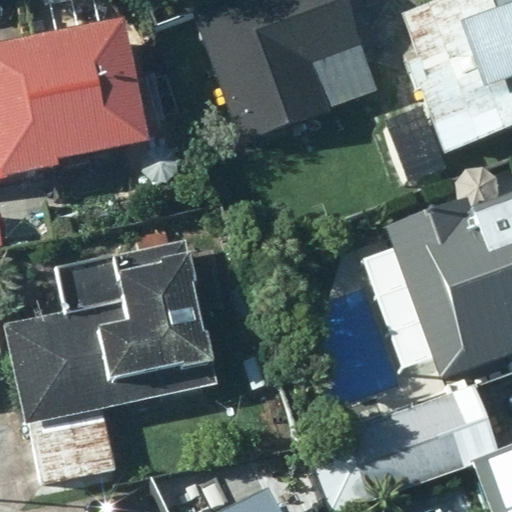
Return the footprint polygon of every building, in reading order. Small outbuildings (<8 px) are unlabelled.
[(351,54),(333,0),(254,0),(192,23),(240,154),(324,123),(305,71),(351,54)] [(511,135),(511,0),(462,0),(398,24),(415,72),(404,74),(437,164),(511,135)] [(0,189),(136,163),(111,39),(0,61),(0,189)] [(511,203),(464,219),(461,212),(378,240),(434,393),(504,368),(499,356),(511,351),(511,203)] [(209,398),(180,255),(50,282),(59,327),(1,339),(20,437),(209,398)] [(350,511),(491,462),(466,394),(301,454),(321,511),(350,511)] [(481,511),(511,511),(511,460),(467,475),(481,511)]
